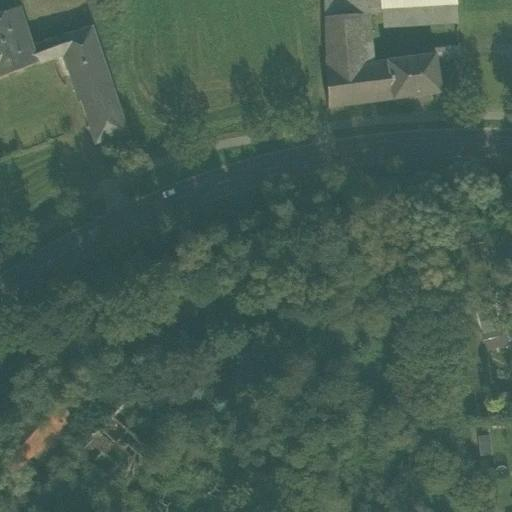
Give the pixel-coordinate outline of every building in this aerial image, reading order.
[(382,15),(382,10),(379,10),(378,0),(324,0),(325,18),(326,70),(328,109),(393,100),(387,62),(365,65),(363,16),(382,15)] [(456,0),(378,0),(379,10),(382,10),(456,6),(456,0)] [(458,24),(456,6),(382,10),(382,15),(383,29),(458,24)] [(0,34),(3,33),(15,72),(36,63),(32,47),(20,8),(0,16),(0,34)] [(64,52),(69,68),(101,57),(91,28),(85,30),(59,38),(64,52)] [(0,77),(15,72),(3,33),(0,34),(0,77)] [(64,52),(59,38),(56,39),(45,43),(50,58),(64,52)] [(36,63),(50,58),(45,43),(32,47),(36,63)] [(435,55),(436,64),(460,61),(458,47),(456,47),(456,50),(433,50),(434,56),(435,55)] [(387,62),(393,100),(441,94),(436,64),(435,55),(434,56),(413,58),(404,60),(387,62)] [(90,129),(95,145),(127,134),(101,57),(69,68),(90,129)] [(504,325),(481,331),(487,352),(509,346),(504,325)] [(0,436),(0,448),(29,473),(77,418),(42,388),(0,436)] [(172,422),(134,391),(78,451),(88,466),(81,476),(88,492),(105,507),(100,511),(131,511),(140,502),(130,492),(156,462),(147,453),(172,422)] [(490,436),(478,437),(480,457),(492,456),(490,436)]
